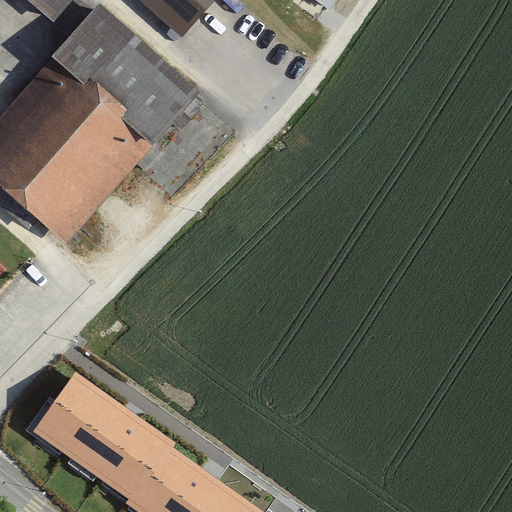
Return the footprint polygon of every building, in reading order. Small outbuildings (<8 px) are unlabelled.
[(28,0),(56,23),(75,0),(28,0)] [(144,0),(185,36),(217,0),(144,0)] [(316,0),(335,12),(342,0),(316,0)] [(69,247),(205,96),(105,7),(0,123),(0,206),(31,234),(42,222),(69,247)] [(257,511),(78,381),(39,433),(146,511),(257,511)]
